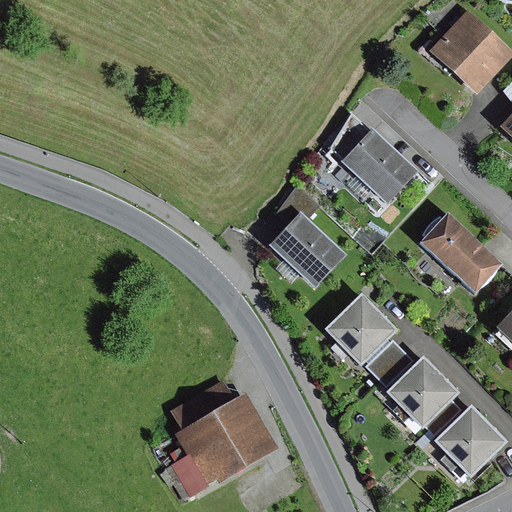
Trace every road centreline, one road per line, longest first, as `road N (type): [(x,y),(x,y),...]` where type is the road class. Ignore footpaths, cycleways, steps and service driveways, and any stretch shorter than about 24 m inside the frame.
road 1 (tertiary): [(341,511),(249,331),(200,271),(123,217),(0,168)]
road 2 (residential): [(511,212),(392,102)]
